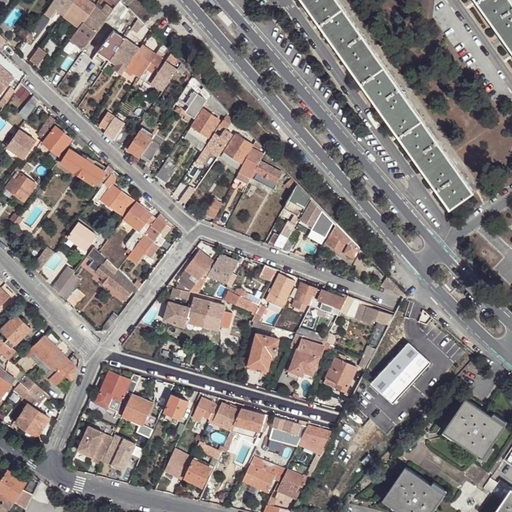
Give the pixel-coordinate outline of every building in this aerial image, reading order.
[(52,0),(44,12),(50,16),(56,8),(64,14),(67,10),(75,0),(52,0)] [(94,5),(86,0),(75,0),(67,10),(64,14),(73,21),(76,17),(82,21),(94,5)] [(311,12),(329,36),(353,20),(339,0),(302,0),(306,5),(311,12)] [(476,0),(484,11),(499,0),(476,0)] [(507,42),(511,49),(511,0),(499,0),(484,11),(507,42)] [(100,10),(94,5),(82,21),(97,32),(114,8),(106,2),(100,10)] [(134,14),(129,9),(121,19),(127,23),(134,14)] [(79,26),(82,21),(76,17),(73,21),(79,26)] [(144,25),(138,18),(131,27),(138,32),(144,25)] [(329,36),(369,92),(393,76),(353,20),(329,36)] [(97,32),(82,21),(79,26),(73,34),(74,34),(70,40),(76,44),(78,42),(85,47),(87,44),(87,45),(97,32)] [(28,33),(31,29),(27,26),(22,33),(26,36),(28,33)] [(125,37),(113,30),(99,51),(110,59),(125,37)] [(35,37),(28,33),(26,36),(24,38),(31,43),(35,37)] [(139,47),(125,37),(110,59),(117,63),(114,67),(122,73),(139,47)] [(171,53),(162,44),(159,48),(168,57),(171,53)] [(146,68),(156,54),(142,45),(125,70),(132,75),(134,72),(141,77),(141,75),(146,68)] [(46,53),(39,47),(30,59),(37,65),(46,53)] [(110,59),(99,51),(96,55),(104,61),(107,63),(110,59)] [(177,59),(171,53),(168,57),(166,61),(172,65),(177,59)] [(166,61),(156,54),(146,68),(156,75),(166,61)] [(172,65),(166,61),(156,75),(154,79),(165,87),(178,69),(172,65)] [(187,70),(181,63),(178,69),(183,74),(187,70)] [(0,65),(0,95),(15,78),(9,73),(8,74),(6,72),(7,71),(0,65)] [(156,75),(146,68),(141,75),(152,82),(154,79),(156,75)] [(211,94),(193,76),(178,98),(191,105),(187,112),(195,117),(205,102),(211,94)] [(369,92),(406,145),(430,128),(393,76),(369,92)] [(227,111),(211,94),(205,102),(225,115),(227,111)] [(19,115),(25,119),(36,103),(30,98),(19,115)] [(191,126),(208,137),(219,120),(203,109),(191,126)] [(106,129),(114,116),(107,112),(99,125),(106,129)] [(232,119),(226,114),(220,123),(226,128),(232,119)] [(219,124),(221,121),(219,120),(208,137),(207,139),(205,142),(201,140),(195,135),(190,143),(201,150),(219,124)] [(43,129),(47,133),(53,125),(48,122),(43,129)] [(115,138),(121,128),(117,125),(111,135),(115,138)] [(51,148),(59,154),(72,138),(56,126),(43,142),(51,148)] [(207,139),(208,137),(191,126),(188,131),(195,135),(201,140),(204,137),(207,139)] [(18,128),(5,146),(23,159),(36,141),(18,128)] [(128,132),(121,128),(115,138),(113,141),(118,147),(128,132)] [(151,139),(154,135),(143,128),(141,131),(151,139)] [(162,130),(158,128),(154,135),(151,139),(141,155),(149,160),(165,136),(162,134),(161,132),(162,130)] [(217,128),(214,132),(220,136),(223,132),(217,128)] [(430,128),(406,145),(423,169),(428,176),(451,207),(475,191),(452,159),(447,152),(430,128)] [(141,155),(151,139),(141,131),(139,130),(127,149),(139,158),(141,155)] [(232,134),(225,130),(223,132),(220,136),(214,132),(208,142),(221,150),(232,134)] [(253,146),(253,145),(236,134),(225,150),(242,162),(248,152),(252,147),(253,146)] [(77,135),(75,137),(80,141),(79,142),(84,147),(87,144),(77,135)] [(261,147),(256,141),(253,145),(253,146),(260,149),(261,147)] [(217,156),(221,150),(208,142),(204,147),(208,150),(217,156)] [(204,147),(196,159),(200,162),(208,150),(204,147)] [(265,154),(252,147),(248,152),(250,153),(240,172),(252,178),(252,177),(255,171),(261,161),(265,154)] [(56,160),(59,154),(51,148),(47,154),(56,160)] [(92,164),(84,159),(70,149),(61,163),(94,184),(100,177),(104,172),(102,171),(92,164)] [(238,168),(242,162),(225,150),(221,156),(238,168)] [(283,173),(261,161),(255,171),(258,173),(255,178),(262,181),(264,176),(278,183),(283,173)] [(100,177),(105,181),(113,169),(108,164),(102,171),(104,172),(100,177)] [(172,172),(164,167),(157,177),(165,183),(172,172)] [(94,196),(93,198),(99,202),(102,199),(119,211),(129,197),(112,184),(119,174),(113,169),(105,181),(94,196)] [(252,178),(240,172),(238,176),(249,182),(252,178)] [(33,187),(36,189),(40,185),(36,182),(35,184),(20,173),(17,177),(14,175),(7,185),(25,197),(33,187)] [(275,189),(278,183),(264,176),(262,181),(275,189)] [(298,184),(292,179),(286,185),(293,192),(298,184)] [(310,197),(298,184),(293,192),(284,208),(300,217),(310,197)] [(185,202),(194,190),(188,186),(180,198),(185,202)] [(119,211),(125,216),(136,202),(129,197),(119,211)] [(214,218),(222,203),(213,197),(205,212),(214,218)] [(329,216),(312,199),(300,222),(310,228),(312,229),(319,233),(326,237),(329,231),(333,224),(327,220),(329,216)] [(125,216),(124,218),(138,229),(139,230),(151,214),(136,202),(125,216)] [(160,213),(157,216),(166,223),(168,220),(160,213)] [(125,250),(130,253),(145,234),(156,218),(151,214),(139,230),(138,229),(127,243),(126,246),(127,247),(125,250)] [(19,215),(14,221),(18,224),(22,218),(19,215)] [(156,218),(145,234),(153,240),(158,233),(166,223),(157,216),(156,218)] [(294,228),(296,224),(290,221),(283,235),(288,238),(294,228)] [(67,236),(86,250),(97,236),(78,222),(67,236)] [(171,227),(166,223),(158,233),(163,237),(171,227)] [(359,248),(336,224),(327,242),(344,252),(354,257),(359,248)] [(299,231),(294,228),(289,237),(282,249),(290,252),(296,241),(294,240),(299,231)] [(319,233),(312,229),(308,237),(322,244),(326,237),(319,233)] [(268,244),(274,246),(280,235),(274,232),(268,244)] [(158,233),(153,240),(159,245),(160,246),(165,239),(163,237),(158,233)] [(130,253),(128,256),(136,262),(144,252),(148,247),(155,251),(159,245),(153,240),(145,234),(130,253)] [(282,249),(288,238),(283,235),(281,234),(280,235),(274,246),(282,249)] [(327,242),(326,241),(323,247),(341,257),(344,252),(327,242)] [(94,246),(87,255),(94,260),(97,257),(98,256),(91,251),(94,248),(100,253),(101,252),(99,251),(94,246)] [(43,251),(50,256),(53,251),(47,247),(43,251)] [(151,256),(155,251),(148,247),(144,252),(151,256)] [(190,291),(191,291),(196,283),(191,278),(194,274),(200,279),(201,277),(204,273),(213,261),(199,250),(177,280),(180,282),(175,287),(190,291)] [(32,266),(38,272),(50,256),(43,251),(32,266)] [(107,258),(101,252),(100,253),(98,256),(97,257),(104,262),(107,258)] [(227,283),(232,273),(239,262),(221,252),(215,263),(209,273),(227,283)] [(89,266),(96,272),(104,262),(97,257),(94,260),(89,266)] [(117,268),(107,258),(104,262),(96,272),(104,278),(110,282),(116,288),(123,279),(115,273),(117,268)] [(215,263),(213,261),(204,273),(230,287),(231,286),(226,283),(227,283),(209,273),(215,263)] [(261,276),(272,281),(278,269),(266,264),(261,276)] [(52,286),(58,292),(67,280),(75,271),(67,265),(52,286)] [(136,293),(139,289),(133,283),(118,269),(117,268),(115,273),(123,279),(134,288),(132,290),(136,293)] [(226,283),(231,286),(232,286),(237,276),(232,273),(227,283),(226,283)] [(280,273),(271,292),(287,300),(295,281),(280,273)] [(191,278),(196,283),(200,279),(194,274),(191,278)] [(191,291),(198,293),(208,279),(201,277),(200,279),(196,283),(191,291)] [(404,295),(387,277),(380,286),(404,295)] [(123,279),(116,288),(127,297),(132,290),(134,288),(123,279)] [(133,283),(139,289),(142,285),(136,280),(133,283)] [(304,298),(312,302),(317,289),(301,282),(299,289),(298,291),(305,293),(304,298)] [(187,298),(190,291),(175,287),(174,286),(171,295),(175,296),(187,298)] [(0,305),(9,297),(0,287),(0,305)] [(237,289),(235,293),(245,298),(247,294),(245,290),(241,288),(237,289)] [(299,289),(295,288),(287,304),(293,306),(298,291),(299,289)] [(311,305),(338,315),(341,310),(346,300),(343,298),(339,308),(318,300),(322,290),(317,289),(312,302),(311,305)] [(248,310),(252,301),(245,298),(235,293),(229,290),(226,299),(248,310)] [(339,308),(343,298),(322,290),(318,300),(339,308)] [(304,303),(311,305),(312,302),(304,298),(305,293),(298,291),(293,306),(301,309),(304,303)] [(287,300),(271,292),(269,296),(285,304),(287,300)] [(355,298),(348,295),(346,300),(341,310),(347,314),(355,298)] [(190,306),(189,322),(220,329),(221,325),(229,327),(233,313),(225,310),(226,305),(194,297),(191,304),(189,303),(188,306),(190,306)] [(361,300),(355,298),(347,314),(346,315),(354,318),(359,303),(361,300)] [(164,319),(174,322),(181,304),(174,301),(170,300),(164,319)] [(375,305),(361,300),(359,303),(373,309),(375,305)] [(256,304),(252,301),(248,310),(252,312),(256,304)] [(261,303),(256,312),(263,315),(268,306),(261,303)] [(373,309),(359,303),(354,318),(374,324),(375,321),(387,325),(391,315),(373,309)] [(181,304),(174,322),(187,326),(189,322),(190,306),(188,306),(185,305),(181,304)] [(108,329),(119,316),(114,312),(101,330),(108,329)] [(0,350),(0,351),(10,359),(17,351),(12,347),(16,343),(31,329),(17,314),(2,329),(10,337),(6,342),(0,337),(0,350)] [(302,323),(300,327),(314,332),(315,327),(302,323)] [(318,340),(325,342),(327,337),(314,332),(300,327),(298,333),(304,335),(318,340)] [(249,365),(269,371),(273,355),(275,356),(280,339),(257,333),(249,365)] [(298,333),(291,347),(297,349),(291,368),(315,375),(321,356),(322,357),(326,346),(303,339),(304,335),(298,333)] [(59,348),(46,334),(32,348),(44,360),(45,360),(57,373),(53,376),(51,378),(57,384),(69,373),(74,378),(77,371),(76,366),(59,348)] [(44,360),(32,348),(28,352),(41,364),(41,363),(44,360)] [(7,372),(15,364),(10,359),(0,351),(0,400),(7,391),(15,378),(7,372)] [(338,353),(336,357),(346,361),(348,357),(338,353)] [(346,361),(336,357),(327,377),(340,383),(338,388),(347,392),(358,367),(346,361)] [(367,368),(371,359),(364,357),(361,365),(367,368)] [(41,363),(53,376),(57,373),(45,360),(44,360),(41,363)] [(21,369),(15,364),(7,372),(15,378),(21,369)] [(313,380),(315,375),(291,368),(289,375),(300,379),(301,376),(313,380)] [(25,373),(22,370),(16,378),(19,381),(25,373)] [(96,402),(108,407),(112,397),(121,400),(126,389),(130,378),(110,370),(96,402)] [(141,374),(133,372),(130,378),(138,382),(141,374)] [(27,375),(15,389),(24,397),(22,398),(29,404),(29,403),(32,404),(38,397),(44,390),(27,375)] [(324,382),(338,388),(340,383),(327,377),(324,382)] [(133,392),(138,382),(130,378),(126,389),(133,392)] [(124,413),(133,392),(126,389),(121,400),(112,397),(108,407),(117,411),(116,414),(122,417),(124,413)] [(44,390),(38,397),(42,401),(48,393),(45,390),(44,390)] [(154,402),(133,392),(124,413),(142,421),(138,431),(150,437),(159,419),(148,414),(154,402)] [(182,417),(189,400),(172,393),(166,410),(182,417)] [(38,397),(32,404),(36,407),(42,401),(38,397)] [(193,416),(202,420),(204,415),(210,418),(216,403),(202,397),(193,416)] [(473,449),(483,456),(506,423),(466,397),(446,426),(459,435),(457,438),(473,449)] [(236,423),(242,410),(223,402),(221,406),(215,420),(233,429),(236,423)] [(17,422),(34,433),(41,431),(51,416),(36,407),(32,404),(29,403),(29,404),(17,421),(17,422)] [(221,406),(217,404),(209,421),(231,432),(232,431),(233,429),(215,420),(221,406)] [(266,414),(243,407),(242,410),(236,423),(261,431),(266,414)] [(264,432),(272,416),(266,414),(261,431),(264,432)] [(275,427),(284,430),(299,435),(300,433),(302,424),(277,416),(274,427),(275,427)] [(185,427),(186,424),(181,422),(177,429),(183,431),(185,427)] [(261,431),(236,423),(233,429),(232,431),(237,433),(255,438),(261,431)] [(90,425),(79,449),(93,455),(92,459),(100,463),(113,435),(90,425)] [(332,432),(309,425),(302,438),(322,447),(324,448),(332,432)] [(282,438),(284,430),(275,427),(272,435),(282,438)] [(225,442),(229,433),(221,429),(218,438),(225,442)] [(222,452),(219,458),(216,465),(215,468),(209,479),(217,483),(225,466),(226,466),(228,460),(227,458),(233,444),(234,439),(235,440),(237,433),(232,431),(231,432),(222,452)] [(125,439),(114,434),(102,461),(112,466),(112,465),(124,470),(136,444),(125,438),(125,439)] [(322,447),(302,438),(299,445),(317,454),(318,454),(322,447)] [(511,445),(503,458),(511,464),(511,445)] [(211,447),(208,453),(219,458),(222,452),(211,447)] [(489,460),(483,456),(473,449),(469,456),(484,467),(489,460)] [(310,477),(321,456),(318,454),(317,454),(306,475),(310,477)] [(251,483),(263,490),(268,492),(275,479),(280,481),(286,469),(255,455),(243,480),(251,483)] [(215,468),(216,465),(195,456),(194,459),(212,467),(215,468)] [(212,467),(194,459),(186,476),(204,485),(207,478),(212,467)] [(432,511),(446,493),(407,467),(387,496),(400,504),(397,508),(403,511),(432,511)] [(15,500),(24,486),(27,482),(7,469),(0,479),(0,502),(10,508),(15,500)] [(301,476),(289,470),(279,491),(297,499),(300,493),(301,493),(305,485),(306,485),(310,477),(306,475),(302,474),(301,476)] [(485,486),(493,491),(499,481),(492,476),(485,486)] [(499,481),(493,491),(505,499),(511,488),(511,486),(501,479),(499,481)] [(261,493),(263,490),(251,483),(249,487),(261,493)] [(27,508),(35,491),(24,486),(15,500),(16,501),(25,507),(27,508)] [(511,511),(511,488),(505,499),(496,511),(511,511)] [(268,505),(263,511),(278,511),(281,508),(274,506),(278,500),(272,497),(268,505)] [(16,511),(21,511),(25,507),(16,501),(11,508),(16,511)]
